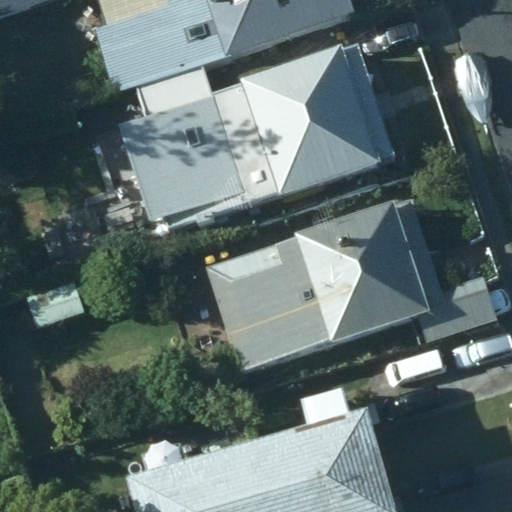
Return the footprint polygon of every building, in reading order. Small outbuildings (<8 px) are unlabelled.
[(90,32),(110,98),(351,21),(344,0),(0,0),(0,16),(50,0),(92,0),(102,30),(90,32)] [(161,223),(165,235),(271,199),(274,205),(393,164),(355,49),(208,98),(199,74),(134,95),(143,121),(114,131),(147,227),(161,223)] [(438,295),(408,206),(203,270),(237,378),(414,323),(422,349),(496,326),(481,281),(438,295)] [(37,298),(44,326),(84,312),(73,285),(37,298)] [(120,484),(126,511),(402,511),(398,497),(385,500),(361,418),(344,422),(338,398),(296,411),(302,434),(120,484)]
